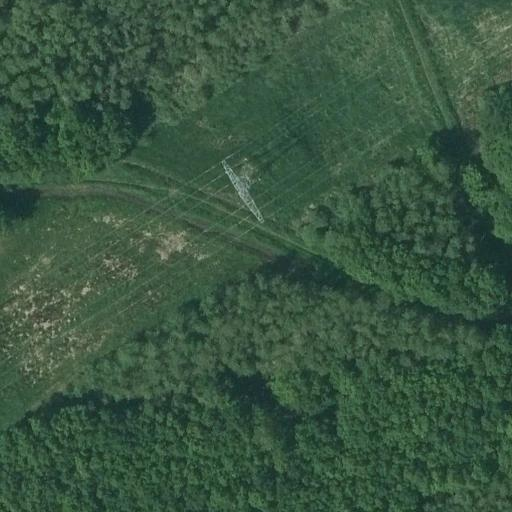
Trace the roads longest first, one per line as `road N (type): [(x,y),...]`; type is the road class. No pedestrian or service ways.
road 1 (track): [(0,181),(137,178),(465,309),(511,315)]
road 2 (track): [(402,0),(511,269)]
